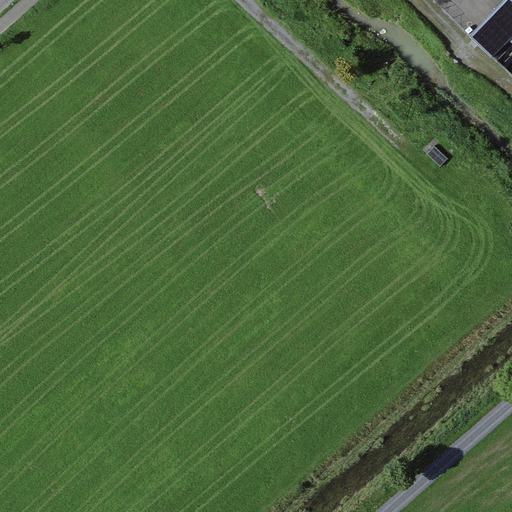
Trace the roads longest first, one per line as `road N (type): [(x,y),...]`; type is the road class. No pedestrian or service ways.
road 1 (track): [(238,0),(406,148)]
road 2 (track): [(511,399),(386,511)]
